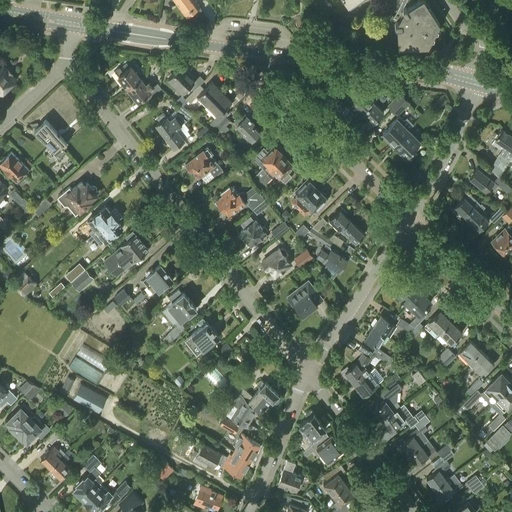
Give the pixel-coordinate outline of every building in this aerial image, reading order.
[(193,10),(185,0),(174,0),(186,15),(193,10)] [(185,0),(193,10),(195,13),(201,9),(198,6),(199,5),(195,0),(185,0)] [(428,45),(433,34),(439,22),(424,0),(418,0),(407,8),(406,7),(405,7),(404,7),(403,7),(403,8),(402,8),(402,9),(402,10),(403,10),(405,14),(401,22),(396,22),(395,22),(395,23),(394,23),(394,24),(394,25),(395,25),(395,26),(396,26),(396,27),(397,27),(398,46),(428,45)] [(0,92),(3,90),(5,90),(6,88),(7,86),(8,85),(10,84),(12,83),(12,81),(15,78),(10,73),(11,72),(8,68),(7,69),(0,62),(0,92)] [(127,88),(140,78),(130,66),(123,72),(119,67),(114,71),(118,76),(127,88)] [(193,91),(200,85),(204,80),(200,75),(194,81),(190,77),(192,75),(188,70),(181,77),(175,71),(168,78),(183,93),(176,100),(180,103),(183,106),(188,101),(185,98),(193,91)] [(141,77),(140,78),(127,88),(138,101),(147,93),(151,98),(162,89),(157,83),(152,86),(148,81),(146,83),(141,77)] [(204,89),(200,85),(193,91),(185,98),(188,101),(190,103),(198,95),(208,105),(222,91),(212,81),(204,89)] [(232,101),(222,91),(208,105),(217,115),(209,123),(214,128),(217,125),(225,116),(228,113),(224,109),(232,101)] [(362,112),(373,101),(363,91),(357,97),(353,93),(348,98),(362,112)] [(400,102),(392,110),(397,115),(410,102),(400,92),(395,97),(400,102)] [(400,102),(395,97),(387,105),(392,110),(400,102)] [(446,100),(443,97),(437,102),(440,106),(446,100)] [(383,111),(373,101),(362,112),(372,122),(383,111)] [(183,106),(180,103),(174,110),(177,113),(169,119),(166,116),(163,112),(157,117),(160,121),(156,124),(165,136),(184,122),(186,121),(193,115),(183,106)] [(254,124),(243,112),(233,122),(252,140),(259,132),(252,125),(254,124)] [(230,121),(225,116),(217,125),(224,133),(229,128),(225,125),(230,121)] [(66,151),(62,147),(67,143),(44,118),(34,128),(57,153),(56,153),(59,157),(66,151)] [(396,118),(382,132),(394,144),(408,130),(396,118)] [(188,128),(184,122),(165,136),(173,147),(184,139),(183,138),(190,134),(187,130),(188,128)] [(198,132),(201,137),(210,130),(206,126),(198,132)] [(278,128),(274,132),(279,137),(283,133),(278,128)] [(511,155),(511,136),(501,129),(494,138),(495,138),(491,143),(499,149),(503,144),(509,148),(503,158),(498,155),(490,168),(498,176),(511,155)] [(408,130),(394,144),(408,158),(414,151),(412,149),(419,141),(408,130)] [(266,173),(284,155),(274,145),(262,158),(266,163),(262,168),(266,173)] [(192,170),(198,177),(208,169),(214,177),(223,169),(216,161),(216,162),(210,155),(212,153),(207,147),(203,150),(203,149),(185,163),(191,171),(192,170)] [(28,168),(11,151),(5,157),(2,157),(0,159),(0,164),(17,182),(24,175),(22,173),(28,168)] [(266,173),(256,183),(260,188),(276,172),(285,182),(291,176),(287,172),(294,165),(284,155),(266,173)] [(498,185),(507,193),(511,188),(497,175),(493,180),(478,167),(469,177),(485,191),(490,185),(494,189),(498,185)] [(298,208),(317,188),(308,179),(295,191),(298,194),(291,202),(298,208)] [(49,181),(43,186),(49,192),(55,187),(49,181)] [(90,187),(87,183),(84,185),(81,181),(72,189),(69,186),(57,196),(64,205),(68,205),(72,201),(80,210),(91,201),(90,199),(96,194),(95,193),(96,192),(97,191),(97,190),(97,189),(96,188),(96,187),(95,187),(95,186),(94,186),(93,186),(92,186),(91,187),(90,187)] [(260,189),(250,196),(248,196),(245,192),(241,192),(239,194),(233,187),(230,189),(229,186),(220,193),(222,195),(214,201),(217,205),(218,204),(224,212),(226,210),(229,213),(244,202),(246,204),(248,202),(253,208),(267,197),(260,189)] [(23,196),(16,188),(11,193),(19,201),(24,196),(23,196)] [(327,198),(317,188),(298,208),(304,214),(311,207),(314,210),(327,198)] [(465,197),(464,196),(455,205),(467,218),(480,204),(469,193),(465,197)] [(32,208),(37,214),(50,204),(45,197),(32,208)] [(484,208),(480,204),(467,218),(479,229),(488,220),(483,216),(486,213),(482,209),(484,208)] [(91,235),(118,212),(115,208),(111,212),(105,205),(87,220),(93,228),(88,232),(91,235)] [(262,210),(258,206),(253,209),(257,214),(262,210)] [(505,212),(501,215),(508,223),(511,218),(511,208),(510,206),(505,212)] [(494,223),(501,215),(505,212),(500,207),(489,218),(494,223)] [(291,213),(286,209),(281,213),(286,218),(291,213)] [(341,228),(350,219),(340,209),(329,219),(339,229),(341,228)] [(118,212),(91,235),(86,238),(89,242),(94,237),(100,245),(123,227),(117,220),(122,216),(118,212)] [(0,225),(5,231),(10,226),(0,215),(0,225)] [(271,231),(284,221),(280,216),(267,225),(271,231)] [(311,227),(317,230),(327,221),(322,217),(311,227)] [(250,245),(266,233),(265,232),(267,230),(264,226),(262,228),(255,219),(251,222),(247,218),(240,223),(244,228),(240,231),(250,245)] [(364,233),(350,219),(341,228),(355,242),(364,233)] [(307,232),(309,230),(303,224),(294,232),(300,239),(307,232)] [(511,235),(510,234),(511,232),(511,227),(508,224),(492,241),(507,255),(511,250),(511,235)] [(311,227),(309,230),(307,232),(327,245),(328,246),(332,241),(329,239),(329,238),(317,230),(311,227)] [(132,231),(126,236),(128,239),(104,260),(117,275),(134,261),(148,249),(135,234),(132,231)] [(333,234),(329,238),(329,239),(332,241),(340,246),(343,241),(333,234)] [(328,246),(327,245),(324,250),(321,248),(316,255),(323,259),(323,260),(339,271),(347,259),(330,248),(328,246)] [(275,276),(291,264),(284,255),(287,253),(283,246),(280,249),(279,248),(261,262),(267,270),(269,269),(275,276)] [(294,259),(298,264),(299,266),(313,256),(307,249),(294,259)] [(318,264),(313,258),(308,262),(313,268),(318,264)] [(85,269),(79,263),(66,274),(71,281),(85,269)] [(148,287),(167,271),(160,264),(153,270),(146,276),(142,280),(148,287)] [(1,274),(8,280),(14,274),(8,268),(1,274)] [(93,278),(85,269),(71,281),(78,290),(93,278)] [(25,294),(36,283),(24,271),(13,282),(25,294)] [(167,271),(148,287),(144,290),(148,295),(152,292),(157,288),(159,291),(166,285),(173,279),(167,271)] [(408,278),(395,292),(406,303),(419,290),(408,278)] [(302,315),(322,300),(323,299),(308,280),(287,296),(289,298),(287,299),(292,306),(294,304),(302,315)] [(64,285),(60,281),(48,291),(52,295),(64,285)] [(121,305),(130,296),(123,288),(114,296),(121,305)] [(174,338),(178,334),(185,327),(180,322),(180,320),(188,313),(189,314),(196,308),(183,292),(182,293),(180,290),(170,298),(173,301),(162,310),(175,326),(169,332),(169,333),(163,338),(168,344),(174,338)] [(419,290),(406,303),(418,314),(409,323),(414,327),(419,321),(427,314),(422,310),(431,301),(419,290)] [(135,303),(144,296),(140,292),(132,300),(135,303)] [(107,313),(117,305),(112,300),(103,308),(107,313)] [(424,326),(435,337),(434,337),(435,338),(440,332),(439,332),(451,321),(440,310),(426,323),(424,326)] [(381,313),(372,326),(384,334),(389,337),(396,326),(388,320),(389,318),(381,313)] [(409,323),(400,317),(396,323),(409,332),(411,330),(414,327),(409,323)] [(187,338),(189,341),(189,345),(192,348),(195,349),(198,352),(204,348),(212,342),(219,336),(215,330),(211,326),(206,320),(205,321),(202,318),(197,322),(200,326),(199,327),(191,333),(192,334),(187,338)] [(419,321),(414,327),(411,330),(415,334),(424,326),(419,321)] [(451,321),(439,332),(440,332),(450,343),(462,331),(451,321)] [(372,326),(364,339),(372,344),(374,342),(377,345),(384,334),(372,326)] [(482,351),(470,339),(459,351),(471,363),(482,351)] [(223,355),(232,347),(226,341),(217,349),(223,355)] [(75,354),(103,367),(108,357),(80,344),(75,354)] [(393,358),(380,350),(376,347),(372,352),(389,363),(393,358)] [(442,360),(451,351),(447,347),(438,355),(442,360)] [(356,363),(348,368),(347,366),(340,371),(347,380),(350,378),(354,383),(369,371),(365,367),(371,358),(369,357),(372,352),(365,348),(362,352),(356,363)] [(221,357),(216,351),(210,357),(214,363),(221,357)] [(451,351),(442,360),(439,362),(444,367),(456,355),(451,351)] [(482,351),(471,363),(481,373),(480,374),(482,375),(494,363),(482,351)] [(68,364),(95,381),(101,371),(74,354),(68,364)] [(218,383),(225,375),(209,360),(201,368),(218,383)] [(374,367),(369,371),(354,383),(363,395),(365,394),(366,395),(374,390),(372,388),(374,386),(378,383),(383,378),(374,367)] [(418,368),(411,372),(417,382),(424,379),(418,368)] [(396,372),(391,375),(395,381),(400,377),(396,372)] [(493,401),(511,382),(511,381),(506,376),(505,377),(501,373),(483,391),(493,401)] [(67,394),(75,380),(67,376),(59,391),(67,394)] [(387,388),(396,381),(391,376),(383,382),(387,388)] [(484,381),(480,378),(479,377),(470,386),(475,391),(484,381)] [(233,385),(252,407),(254,405),(261,413),(272,401),(274,402),(276,402),(279,399),(279,397),(277,396),(279,393),(265,381),(264,382),(261,379),(256,384),(259,387),(252,396),(235,380),(232,384),(233,385)] [(24,394),(30,388),(34,384),(27,380),(19,388),(24,394)] [(374,398),(379,404),(373,408),(382,420),(400,406),(396,401),(397,392),(402,388),(398,382),(388,389),(387,388),(374,398)] [(511,382),(493,401),(504,411),(511,402),(511,382)] [(0,404),(1,406),(7,400),(10,403),(16,397),(8,389),(7,390),(0,383),(0,404)] [(99,412),(106,397),(107,397),(81,383),(73,398),(99,412)] [(35,393),(41,388),(34,384),(30,388),(35,393)] [(252,407),(233,385),(225,399),(231,402),(224,413),(231,417),(245,426),(255,410),(252,407)] [(463,404),(467,408),(481,394),(476,390),(477,389),(462,404),(463,404)] [(58,412),(63,416),(72,408),(67,403),(58,412)] [(15,432),(34,414),(24,404),(21,407),(20,406),(6,421),(10,425),(9,426),(15,432)] [(403,404),(400,406),(382,420),(390,431),(402,422),(401,421),(408,416),(404,411),(407,408),(403,404)] [(305,449),(313,442),(311,439),(315,436),(316,438),(321,434),(319,432),(326,427),(314,412),(314,413),(311,410),(309,409),(305,413),(305,414),(307,418),(299,424),(305,432),(297,439),(305,449)] [(422,416),(418,420),(422,424),(419,427),(409,435),(410,436),(400,444),(408,454),(428,439),(423,432),(427,429),(424,424),(431,418),(426,413),(422,416)] [(504,418),(500,413),(489,424),(493,429),(493,430),(506,417),(505,417),(504,418)] [(34,414),(15,432),(22,439),(23,438),(27,442),(36,433),(41,428),(41,427),(43,425),(39,421),(40,420),(34,414)] [(511,415),(507,420),(507,421),(503,425),(502,423),(486,440),(494,449),(495,449),(496,449),(497,449),(498,449),(508,438),(509,438),(509,437),(509,436),(509,435),(508,434),(510,432),(511,433),(511,431),(511,415)] [(234,432),(238,426),(239,425),(224,416),(219,424),(234,432)] [(41,428),(36,433),(40,438),(49,428),(45,423),(43,425),(41,427),(41,428)] [(46,438),(50,442),(51,443),(59,436),(54,430),(46,438)] [(112,436),(116,439),(120,435),(116,431),(112,436)] [(236,441),(255,453),(260,445),(241,433),(236,441)] [(318,439),(313,442),(305,449),(302,451),(306,455),(312,450),(317,456),(321,453),(328,461),(343,450),(331,434),(327,437),(324,433),(318,439)] [(184,454),(191,441),(182,437),(176,449),(184,454)] [(428,439),(408,454),(416,464),(426,457),(427,459),(436,451),(437,451),(428,439)] [(447,443),(437,451),(436,451),(440,457),(451,449),(457,444),(454,439),(447,444),(447,443)] [(255,453),(236,441),(234,446),(236,447),(234,450),(250,461),(255,453)] [(227,457),(227,456),(221,453),(202,443),(195,456),(214,466),(216,461),(222,465),(240,477),(245,468),(227,457)] [(54,445),(41,458),(50,467),(60,457),(56,453),(59,450),(54,445)] [(65,452),(60,457),(50,467),(60,477),(70,467),(65,461),(69,457),(68,456),(72,452),(68,449),(65,452)] [(440,457),(444,462),(434,469),(436,470),(426,478),(434,488),(446,479),(441,472),(450,465),(446,459),(454,453),(451,449),(440,457)] [(229,453),(227,456),(227,457),(245,468),(250,461),(234,450),(231,454),(229,453)] [(91,472),(101,462),(93,454),(83,464),(91,472)] [(167,462),(168,461),(163,456),(152,468),(163,479),(173,469),(167,462)] [(296,490),(301,475),(292,471),(295,462),(287,459),(283,468),(277,484),(296,490)] [(341,464),(323,475),(327,481),(323,483),(331,495),(346,483),(339,474),(345,470),(341,464)] [(181,468),(179,474),(187,476),(189,470),(181,468)] [(315,479),(323,475),(320,469),(312,474),(315,479)] [(91,472),(88,475),(88,474),(83,479),(82,478),(76,484),(77,485),(74,489),(79,495),(79,497),(82,499),(84,499),(84,500),(101,483),(95,477),(96,476),(91,472)] [(480,480),(475,474),(465,482),(469,488),(480,480)] [(451,486),(446,479),(434,488),(441,498),(451,491),(452,493),(462,485),(459,480),(451,486)] [(480,480),(469,488),(473,493),(484,485),(480,480)] [(101,483),(84,500),(83,501),(85,502),(85,504),(87,506),(89,506),(90,507),(91,506),(95,511),(99,507),(100,508),(106,502),(109,498),(114,503),(131,486),(126,481),(116,489),(115,488),(111,492),(108,488),(107,489),(101,483)] [(346,483),(331,495),(336,501),(333,504),(336,508),(335,509),(334,508),(329,511),(343,511),(349,508),(345,502),(355,495),(346,483)] [(217,508),(222,495),(210,490),(211,489),(201,485),(194,503),(204,507),(205,503),(217,508)] [(314,494),(310,488),(305,492),(309,497),(314,494)] [(132,489),(119,503),(124,508),(119,511),(138,511),(135,509),(143,501),(132,489)] [(285,511),(304,511),(306,508),(302,506),(304,499),(287,495),(284,495),(282,502),(288,504),(285,511)] [(472,511),(476,509),(476,510),(479,508),(470,495),(460,503),(461,505),(452,511),(451,511),(472,511)]
